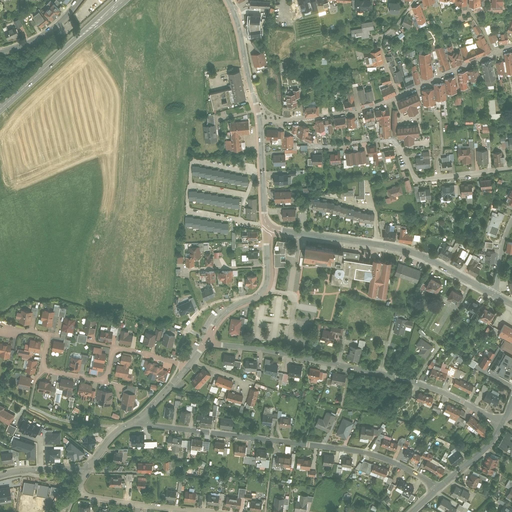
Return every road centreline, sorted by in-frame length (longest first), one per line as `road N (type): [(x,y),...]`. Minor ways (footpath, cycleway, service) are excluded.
road 1 (residential): [(140,417),(356,451),(438,489)]
road 2 (residential): [(207,339),(419,384),(501,425)]
road 3 (residential): [(278,119),(316,146),(389,140),(413,177),(511,169)]
road 4 (tertiary): [(493,294),(404,249),(269,225)]
road 5 (residential): [(188,365),(121,348),(103,379),(53,371),(43,365),(44,335),(5,330)]
road 6 (secondary): [(119,0),(0,108)]
road 7 (residential): [(269,225),(264,286),(221,315),(207,339)]
road 8 (residential): [(278,119),(398,95)]
